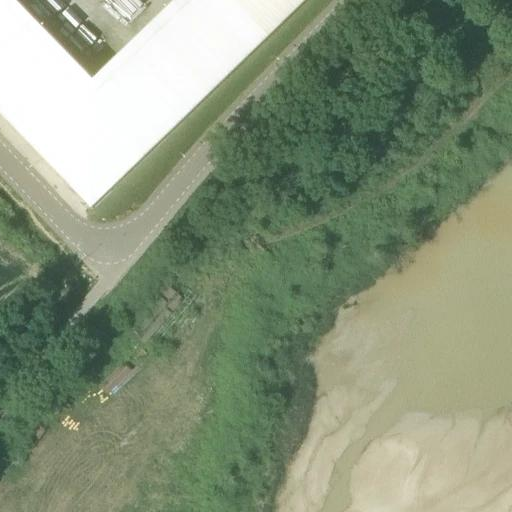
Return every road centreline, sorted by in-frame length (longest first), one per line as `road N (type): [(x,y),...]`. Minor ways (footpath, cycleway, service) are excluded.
road 1 (unclassified): [(126,245),(358,0)]
road 2 (unclassified): [(126,245),(109,251),(85,244),(0,154)]
